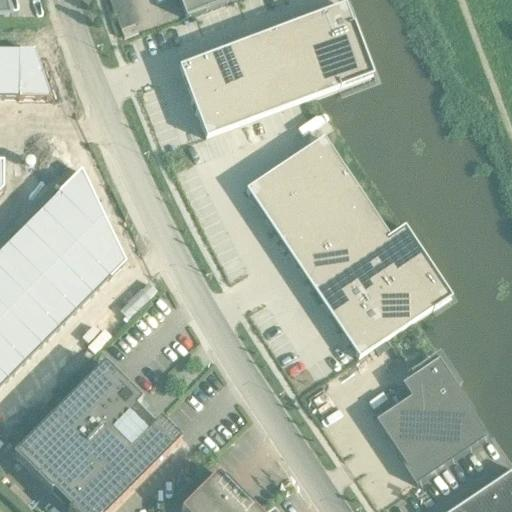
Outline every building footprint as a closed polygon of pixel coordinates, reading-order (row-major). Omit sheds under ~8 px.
[(0,0),(0,18),(8,19),(3,0),(0,0)] [(117,0),(109,3),(120,33),(134,28),(139,26),(129,0),(117,0)] [(176,0),(184,21),(241,0),(176,0)] [(343,10),(179,72),(205,143),(370,80),(343,10)] [(134,28),(120,33),(124,41),(137,37),(134,28)] [(17,57),(0,57),(0,103),(18,103),(17,57)] [(33,57),(17,57),(18,103),(18,105),(50,105),(33,57)] [(323,143),(245,195),(357,363),(449,301),(403,233),(389,242),(323,143)] [(80,176),(58,199),(92,232),(101,222),(80,176)] [(58,199),(41,216),(75,249),(92,232),(58,199)] [(41,216),(24,233),(57,267),(75,249),(41,216)] [(92,232),(75,249),(108,283),(123,268),(101,222),(92,232)] [(24,233),(7,250),(40,283),(57,267),(24,233)] [(75,249),(57,267),(92,300),(108,283),(75,249)] [(7,250),(0,257),(0,276),(24,300),(40,283),(7,250)] [(57,267),(40,283),(75,317),(92,300),(57,267)] [(0,276),(0,310),(7,317),(24,300),(0,276)] [(40,283),(24,300),(58,334),(75,317),(40,283)] [(24,300),(7,317),(40,350),(58,334),(24,300)] [(7,317),(0,323),(0,344),(23,367),(40,350),(7,317)] [(0,344),(0,377),(6,384),(23,367),(0,344)] [(409,401),(374,424),(418,489),(489,441),(456,391),(461,388),(460,387),(455,390),(437,363),(413,379),(410,374),(409,375),(412,380),(400,387),(409,401)] [(134,490),(180,444),(159,423),(153,429),(134,411),(140,405),(103,368),(57,414),(134,490)] [(112,511),(134,490),(57,414),(13,458),(50,495),(51,494),(68,511),(112,511)] [(252,511),(217,477),(181,511),(252,511)] [(511,511),(511,477),(459,511),(511,511)]
